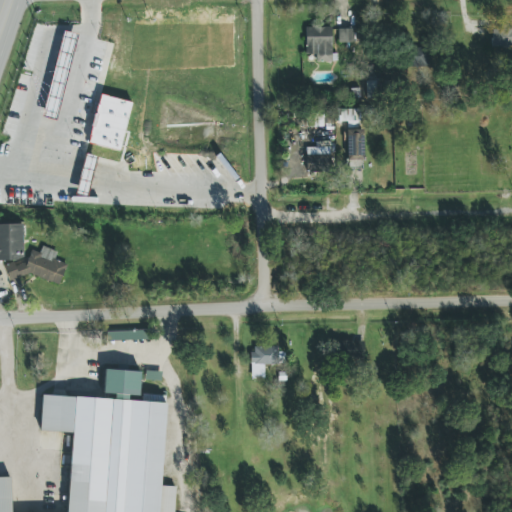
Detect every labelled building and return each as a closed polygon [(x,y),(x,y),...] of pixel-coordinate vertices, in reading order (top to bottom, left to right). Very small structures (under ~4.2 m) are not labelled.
[(316,62),(337,62),(336,58),(333,58),(332,26),(306,27),(306,54),(316,54),(316,62)] [(492,47),(511,46),(511,28),(491,29),(492,47)] [(354,29),(338,29),(338,43),(354,43),(354,29)] [(44,116),(58,119),(77,34),(62,31),(44,116)] [(411,66),(429,67),(429,48),(412,48),(411,66)] [(367,97),(375,98),(376,81),(367,81),(367,97)] [(132,102),(100,95),(89,144),(121,152),(132,102)] [(330,147),(306,147),(307,171),(330,171),(330,147)] [(97,157),(86,154),(76,190),(88,193),(97,157)] [(0,224),(0,260),(24,260),(23,224),(0,224)] [(12,263),(9,270),(59,287),(67,264),(55,260),(58,252),(42,246),(40,253),(31,250),(25,268),(12,263)] [(264,378),(264,365),(279,364),(278,347),(251,347),(252,378),(264,378)] [(68,510),(128,511),(174,511),(175,487),(161,486),(165,402),(147,401),(147,396),(144,396),(143,401),(129,401),(129,396),(139,396),(141,371),(104,370),(103,393),(114,394),(114,399),(42,396),(40,431),(71,433),(68,510)]
